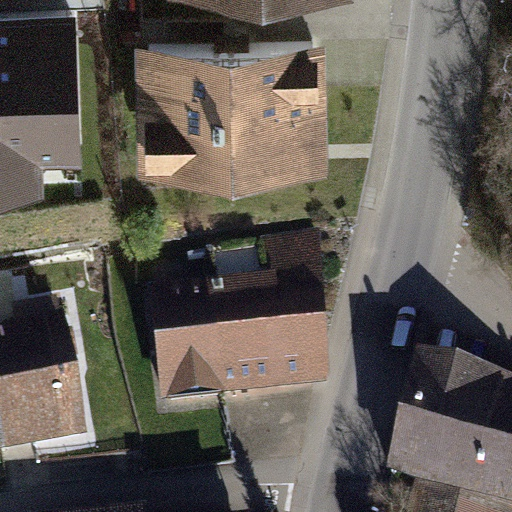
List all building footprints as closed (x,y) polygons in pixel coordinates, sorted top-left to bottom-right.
[(0,188),(46,187),(45,160),(85,158),(79,2),(0,4),(0,188)] [(233,34),(139,36),(141,168),(335,164),(332,32),(233,34)] [(272,283),(156,299),(171,409),(246,398),(338,386),(317,233),(266,240),(272,283)] [(0,460),(90,445),(73,355),(67,324),(0,337),(0,460)] [(511,511),(511,384),(422,364),(394,486),(416,491),(411,511),(511,511)]
